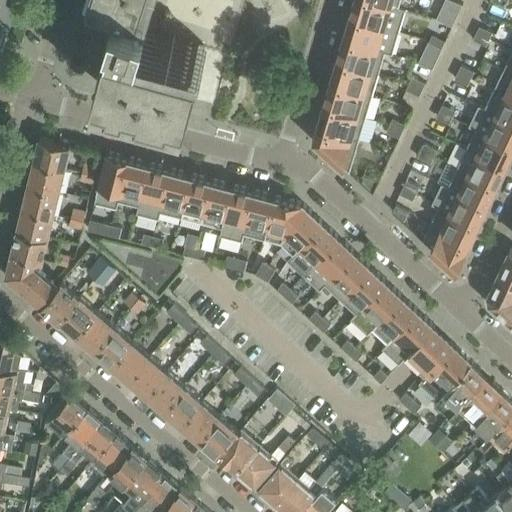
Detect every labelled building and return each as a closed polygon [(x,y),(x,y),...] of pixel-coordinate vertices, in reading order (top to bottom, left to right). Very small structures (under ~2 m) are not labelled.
[(192,100),(204,53),(206,46),(231,52),(245,1),(245,0),(96,0),(89,23),(111,30),(98,75),(99,75),(97,82),(189,107),(191,100),(192,100)] [(378,0),(355,0),(350,16),(400,30),(406,8),(399,6),(378,0)] [(461,0),(445,0),(439,16),(455,23),(465,1),(461,0)] [(433,1),(431,8),(438,11),(441,4),(433,1)] [(431,8),(429,15),(436,18),(438,11),(431,8)] [(400,30),(350,16),(344,37),(386,50),(393,52),(400,30)] [(490,38),(493,31),(480,25),(477,32),(490,38)] [(477,32),(474,39),(487,45),(490,38),(477,32)] [(446,40),(433,34),(430,41),(443,47),(446,40)] [(344,37),(338,59),(379,72),(386,50),(344,37)] [(430,41),(427,47),(440,54),(443,47),(430,41)] [(331,81),(373,94),(379,72),(338,59),(331,81)] [(462,65),(458,71),(471,77),(475,71),(462,65)] [(511,72),(504,68),(495,88),(511,95),(511,72)] [(458,71),(455,78),(468,84),(471,77),(458,71)] [(410,83),(423,89),(426,82),(413,76),(410,83)] [(373,94),(331,81),(325,103),(366,115),(373,94)] [(410,83),(407,89),(420,95),(423,89),(410,83)] [(486,107),(511,119),(511,95),(495,88),(486,107)] [(360,137),(366,115),(325,103),(318,125),(360,137)] [(443,104),(440,110),(453,116),(456,110),(443,104)] [(511,119),(486,107),(479,104),(470,124),(476,127),(477,127),(511,143),(511,119)] [(440,110),(437,117),(450,123),(453,116),(440,110)] [(393,118),(390,124),(403,131),(406,124),(393,118)] [(390,124),(387,131),(400,137),(403,131),(390,124)] [(360,137),(318,125),(314,137),(350,171),(360,137)] [(507,165),(511,155),(511,143),(477,127),(476,127),(467,146),(507,165)] [(40,136),(34,159),(65,167),(72,140),(60,138),(60,140),(40,136)] [(425,143),(421,149),(434,156),(438,149),(425,143)] [(498,185),(507,165),(467,146),(458,166),(498,185)] [(421,149),(418,156),(431,162),(434,156),(421,149)] [(130,157),(108,151),(100,183),(96,201),(117,207),(119,199),(118,199),(130,157)] [(118,199),(119,199),(139,205),(151,162),(130,157),(118,199)] [(34,159),(29,182),(60,189),(65,167),(34,159)] [(160,210),(171,168),(151,162),(139,205),(137,212),(159,218),(161,210),(160,210)] [(95,174),(98,166),(85,163),(83,171),(95,174)] [(489,204),(498,185),(458,166),(449,185),(449,186),(489,204)] [(192,173),(171,168),(160,210),(161,210),(181,216),(192,173)] [(83,171),(81,180),(93,183),(95,174),(83,171)] [(213,179),(192,173),(181,216),(202,221),(213,179)] [(362,182),(374,192),(379,182),(365,176),(362,182)] [(234,184),(213,179),(202,221),(223,227),(234,184)] [(404,186),(417,193),(420,186),(407,180),(404,186)] [(23,204),(54,212),(60,189),(29,182),(23,204)] [(442,182),(433,202),(439,205),(440,205),(479,224),(489,204),(449,186),(449,185),(442,182)] [(255,190),(234,184),(223,227),(221,234),(242,240),(244,232),(255,190)] [(404,186),(401,193),(414,199),(417,193),(404,186)] [(276,195),(255,190),(244,232),(265,238),(276,195)] [(265,238),(281,242),(303,202),(276,195),(265,238)] [(324,222),(303,202),(281,242),(293,253),(288,259),(289,259),(324,222)] [(23,204),(17,227),(48,235),(54,212),(23,204)] [(396,204),(393,210),(405,221),(410,211),(396,204)] [(440,205),(439,205),(430,225),(470,243),(479,224),(440,205)] [(84,220),(86,211),(74,208),(72,217),(84,220)] [(72,217),(70,225),(82,228),(84,220),(72,217)] [(91,219),(88,228),(104,232),(107,223),(91,219)] [(324,222),(289,259),(305,274),(340,236),(324,222)] [(107,223),(104,232),(120,237),(123,227),(107,223)] [(470,243),(430,225),(424,239),(458,270),(470,243)] [(17,227),(12,250),(35,255),(35,256),(43,258),(48,235),(17,227)] [(145,233),(142,242),(152,245),(155,235),(145,233)] [(155,235),(152,245),(162,248),(164,238),(155,235)] [(340,236),(305,274),(321,289),(326,284),(326,283),(355,251),(340,236)] [(186,244),(184,253),(194,256),(196,246),(186,244)] [(196,246),(194,256),(204,259),(206,249),(196,246)] [(511,249),(510,249),(498,274),(511,280),(511,249)] [(25,289),(41,270),(33,263),(35,256),(35,255),(12,250),(6,273),(25,289)] [(371,266),(355,251),(326,283),(326,284),(341,298),(371,266)] [(58,253),(56,262),(68,265),(71,256),(58,253)] [(228,255),(226,264),(235,267),(238,257),(228,255)] [(238,257),(235,267),(245,270),(248,260),(238,257)] [(105,266),(98,261),(90,271),(96,276),(105,266)] [(256,273),(263,277),(270,265),(264,261),(256,273)] [(263,277),(269,281),(276,268),(270,265),(263,277)] [(96,276),(103,282),(111,272),(105,266),(96,276)] [(387,281),(371,266),(341,298),(357,312),(357,313),(387,281)] [(41,270),(25,289),(38,300),(54,281),(41,270)] [(508,317),(511,312),(511,280),(498,274),(489,293),(490,301),(508,317)] [(63,279),(42,304),(60,319),(81,294),(63,279)] [(284,281),(278,289),(285,295),(292,288),(284,281)] [(357,312),(352,318),(368,333),(373,328),(373,327),(403,295),(387,281),(357,313),(357,312)] [(285,295),(293,302),(299,295),(292,288),(285,295)] [(140,296),(133,291),(125,301),(131,306),(140,296)] [(98,309),(81,294),(60,319),(77,334),(98,309)] [(419,310),(403,295),(373,327),(373,328),(389,342),(419,310)] [(131,306),(138,312),(146,302),(140,296),(131,306)] [(186,314),(174,303),(167,310),(179,321),(186,314)] [(115,324),(98,309),(77,334),(94,349),(115,324)] [(316,310),(310,317),(317,324),(324,317),(316,310)] [(435,325),(419,310),(389,342),(383,347),(399,362),(405,357),(435,325)] [(179,321),(191,332),(197,325),(186,314),(179,321)] [(324,317),(317,324),(325,331),(331,324),(324,317)] [(133,339),(115,324),(94,349),(112,364),(133,339)] [(456,344),(435,325),(405,357),(424,375),(432,367),(433,369),(456,344)] [(0,364),(19,367),(23,350),(0,329),(0,364)] [(219,345),(207,334),(201,342),(213,353),(219,345)] [(133,339),(112,364),(129,379),(150,354),(133,339)] [(349,353),(356,346),(348,339),(342,346),(349,353)] [(472,360),(456,344),(433,369),(432,367),(424,375),(425,376),(420,381),(436,397),(472,360)] [(213,353),(224,363),(231,356),(219,345),(213,353)] [(356,346),(349,353),(357,360),(364,353),(356,346)] [(168,369),(150,354),(129,379),(147,394),(168,369)] [(435,402),(449,416),(486,376),(480,371),(482,369),(472,360),(446,390),(435,402)] [(0,384),(24,389),(31,390),(33,382),(25,380),(27,369),(19,367),(0,364),(0,384)] [(253,376),(241,365),(235,373),(246,384),(253,376)] [(381,368),(374,376),(382,382),(389,375),(381,368)] [(168,369),(147,394),(165,409),(186,384),(168,369)] [(246,384),(258,394),(265,387),(253,376),(246,384)] [(486,376),(449,416),(455,422),(467,410),(475,418),(502,388),(494,380),(492,382),(486,376)] [(24,389),(0,384),(0,405),(10,407),(12,395),(23,397),(24,389)] [(203,399),(186,384),(165,409),(182,424),(203,399)] [(511,397),(502,388),(475,418),(484,426),(472,438),(479,444),(511,407),(511,400),(510,398),(511,397)] [(24,390),(21,406),(36,409),(39,393),(24,390)] [(284,407),(290,400),(278,390),(273,396),(284,407)] [(407,391),(400,399),(408,406),(414,398),(407,391)] [(73,392),(47,423),(54,429),(57,424),(66,432),(89,406),(73,392)] [(414,398),(408,406),(415,412),(422,405),(414,398)] [(221,414),(203,399),(182,424),(200,439),(221,414)] [(0,405),(0,425),(16,429),(17,421),(7,419),(10,407),(0,405)] [(103,418),(89,406),(66,432),(74,438),(64,450),(71,456),(103,418)] [(511,407),(479,444),(486,450),(497,438),(505,446),(511,438),(511,407)] [(240,430),(221,414),(200,439),(218,454),(240,430)] [(117,431),(103,418),(71,456),(78,461),(88,450),(95,456),(117,431)] [(16,429),(0,425),(0,446),(1,447),(4,435),(14,437),(16,429)] [(443,426),(430,438),(441,451),(454,439),(443,426)] [(218,454),(236,470),(260,443),(242,427),(240,430),(218,454)] [(117,431),(95,456),(91,462),(106,475),(133,444),(117,431)] [(255,486),(286,451),(279,445),(272,453),(260,443),(236,470),(255,486)] [(148,457),(133,444),(106,475),(100,482),(108,488),(118,476),(126,483),(148,457)] [(276,504),(300,477),(288,467),(294,460),(287,454),(258,488),(276,504)] [(353,456),(345,465),(357,476),(365,467),(353,456)] [(144,498),(166,472),(148,457),(126,483),(134,489),(125,499),(132,505),(140,495),(144,498)] [(511,476),(504,466),(496,472),(507,485),(498,492),(511,509),(511,476)] [(166,472),(144,498),(135,508),(140,511),(143,511),(151,504),(158,510),(180,485),(166,472)] [(285,511),(300,511),(318,492),(300,477),(276,504),(285,511)] [(388,491),(405,505),(414,493),(397,478),(388,491)] [(180,485),(158,510),(156,511),(184,511),(196,498),(180,485)] [(326,511),(338,499),(323,486),(318,492),(300,511),(326,511)] [(511,511),(511,509),(498,492),(489,499),(479,487),(472,492),(488,511),(511,511)] [(488,511),(472,492),(465,498),(475,510),(473,511),(488,511)] [(212,511),(196,498),(184,511),(212,511)]
